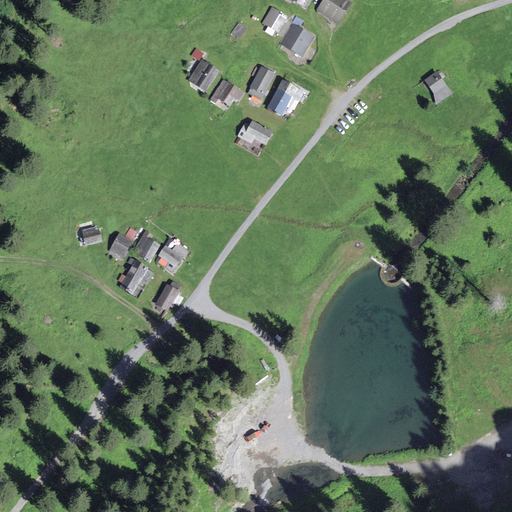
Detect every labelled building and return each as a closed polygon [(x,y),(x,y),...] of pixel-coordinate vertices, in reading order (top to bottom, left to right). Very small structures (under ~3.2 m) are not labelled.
[(343,0),(326,0),(321,8),(339,19),(349,4),(343,0)] [(336,23),(339,19),(321,8),(318,12),(336,23)] [(272,9),(263,24),(279,32),(287,17),(272,9)] [(301,57),(313,38),(298,28),(303,21),(296,17),(291,24),(293,26),(282,45),(301,57)] [(239,24),(232,33),(240,39),(246,29),(239,24)] [(196,51),(193,56),(199,59),(202,55),(196,51)] [(199,78),(196,83),(206,89),(217,73),(202,63),(194,75),(199,78)] [(256,89),(253,95),(261,99),(274,76),(262,69),(252,87),(256,89)] [(435,94),(436,103),(451,93),(437,74),(427,81),(435,94)] [(219,88),(235,99),(240,91),(224,81),(219,88)] [(276,95),(290,102),(292,98),(298,102),(303,93),(283,82),(276,95)] [(222,101),(230,106),(235,99),(219,88),(211,100),(216,104),(219,99),(222,101)] [(245,94),(240,91),(235,99),(240,102),(245,94)] [(269,108),(283,115),(290,102),(276,95),(269,108)] [(245,139),(248,135),(254,138),(266,145),(272,133),(253,123),(251,127),(246,124),(239,136),(245,139)] [(245,139),(252,143),(254,138),(248,135),(245,139)] [(84,231),(87,244),(101,241),(98,231),(91,233),(90,229),(84,231)] [(121,254),(125,256),(138,235),(131,232),(126,242),(121,239),(112,254),(119,258),(121,254)] [(142,252),(140,255),(150,261),(159,247),(149,241),(143,238),(137,249),(142,252)] [(167,267),(173,272),(183,259),(182,258),(174,252),(166,246),(159,255),(170,263),(167,267)] [(182,258),(185,254),(177,247),(174,252),(182,258)] [(129,263),(133,266),(129,273),(141,280),(142,278),(148,282),(153,273),(147,270),(147,269),(131,259),(129,263)] [(120,288),(132,295),(141,280),(129,273),(126,277),(122,275),(120,278),(121,279),(120,281),(123,283),(120,288)] [(174,303),(178,306),(183,298),(177,295),(179,293),(168,286),(156,303),(167,310),(170,305),(172,307),(174,303)]
